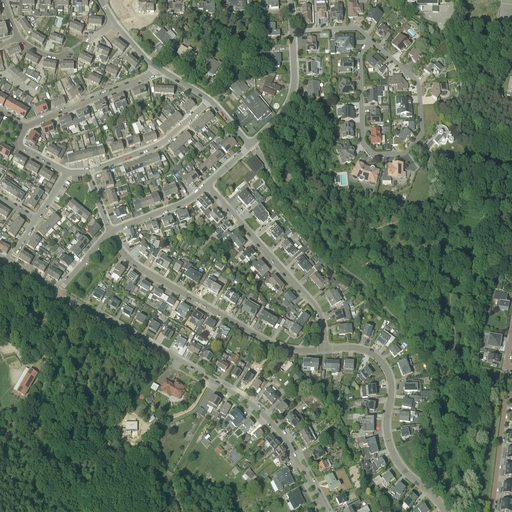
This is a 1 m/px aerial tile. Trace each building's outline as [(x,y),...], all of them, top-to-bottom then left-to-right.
[(20,3),(19,0),(8,0),(8,3),(10,3),(11,6),(19,6),(19,9),(18,9),(17,17),(22,17),(22,13),(22,8),(22,3),(20,3)] [(34,13),(34,11),(34,0),(22,0),(22,12),(34,13)] [(44,0),(44,17),(48,17),(48,14),(47,14),(47,6),(50,6),(50,10),(53,10),(53,3),(51,3),(50,0),(44,0)] [(82,7),(81,0),(72,0),(72,7),(78,7),(78,11),(79,11),(79,15),(82,15),(82,7)] [(81,0),(82,7),(82,15),(82,17),(86,17),(88,15),(89,13),(85,13),(85,7),(88,7),(87,0),(81,0)] [(246,10),(244,0),(242,0),(241,0),(242,1),(229,2),(230,7),(235,7),(235,11),(246,10)] [(261,0),(262,10),(267,9),(267,6),(278,6),(278,1),(277,0),(261,0)] [(214,14),(214,2),(211,2),(211,6),(207,6),(207,3),(198,3),(198,11),(205,10),(205,12),(208,12),(208,15),(214,14)] [(356,6),(356,2),(348,3),(348,18),(357,18),(357,14),(362,14),(362,5),(356,6)] [(146,4),(146,3),(139,3),(139,12),(154,12),(154,4),(146,4)] [(168,14),(184,14),(184,5),(173,5),(173,3),(168,3),(168,14)] [(325,19),(324,12),(326,12),(325,5),(316,5),(317,13),(318,13),(318,19),(325,19)] [(342,22),(342,19),(342,18),(342,5),(334,5),(335,9),(331,10),(331,19),(332,19),(332,20),(333,20),(333,21),(334,21),(335,20),(335,19),(337,19),(338,22),(342,22)] [(311,23),(310,6),(302,7),(302,14),(303,14),(304,24),(311,23)] [(383,14),(376,10),(375,13),(370,10),(368,14),(369,15),(367,19),(371,21),(372,20),(374,21),(374,22),(377,24),(383,14)] [(60,29),(63,19),(56,17),(53,27),(60,29)] [(22,29),(28,25),(24,19),(18,23),(22,29)] [(75,32),(78,25),(77,24),(77,23),(75,22),(74,23),(72,22),(69,29),(75,32)] [(275,32),(275,24),(267,24),(268,31),(267,31),(267,38),(279,38),(279,31),(275,32)] [(28,25),(22,29),(26,34),(32,30),(28,25)] [(78,25),(75,32),(81,34),(84,27),(78,25)] [(390,32),(383,25),(376,33),(383,39),(384,39),(386,41),(394,33),(391,30),(390,32)] [(167,33),(163,28),(158,33),(156,31),(153,34),(165,46),(175,36),(170,30),(167,33)] [(37,42),(42,34),(41,33),(40,36),(35,33),(31,39),(37,42)] [(42,34),(37,42),(42,45),(46,39),(47,37),(42,34)] [(56,43),(58,37),(51,35),(49,41),(56,43)] [(405,51),(410,45),(400,35),(392,45),(396,48),(397,47),(400,50),(402,48),(405,51)] [(353,49),(352,36),(335,37),(335,43),(346,43),(346,50),(353,49)] [(58,37),(56,43),(62,45),(64,39),(58,37)] [(315,43),(315,38),(307,38),(307,44),(306,44),(306,51),(316,51),(316,43),(315,43)] [(117,50),(122,44),(117,40),(112,46),(117,50)] [(122,44),(117,50),(122,54),(123,54),(127,48),(122,44)] [(12,49),(15,55),(21,52),(18,46),(12,49)] [(193,49),(189,47),(187,49),(181,46),(180,48),(179,50),(177,53),(192,62),(197,55),(191,52),(193,49)] [(101,56),(104,50),(98,47),(95,54),(101,56)] [(9,58),(15,55),(12,49),(6,52),(9,58)] [(104,50),(101,56),(107,58),(110,52),(104,50)] [(416,52),(414,50),(409,55),(410,56),(412,58),(411,59),(416,64),(418,61),(419,62),(424,57),(417,51),(416,52)] [(31,63),(34,57),(28,54),(25,60),(31,63)] [(84,63),(87,56),(81,54),(78,60),(84,63)] [(279,67),(279,61),(281,61),(280,54),(268,55),(268,62),(272,62),(272,68),(277,68),(277,67),(279,67)] [(384,62),(376,55),(372,60),(371,59),(367,64),(368,70),(373,69),(377,65),(380,67),(384,62)] [(87,56),(84,63),(90,65),(93,59),(87,56)] [(130,66),(134,60),(129,56),(126,60),(125,62),(128,64),(130,66)] [(34,57),(31,63),(36,66),(40,60),(34,57)] [(116,61),(117,59),(116,58),(114,59),(113,63),(112,63),(111,67),(108,65),(105,72),(110,75),(113,68),(115,64),(116,61)] [(212,61),(209,59),(203,69),(213,76),(218,67),(215,65),(217,63),(213,60),(212,61)] [(312,76),(312,75),(316,75),(315,63),(320,63),(320,59),(312,59),(312,63),(307,63),(307,76),(311,76),(312,76)] [(134,60),(130,66),(135,70),(139,64),(134,60)] [(340,73),(350,73),(350,69),(353,69),(353,60),(342,60),(342,64),(340,64),(340,73)] [(67,63),(67,71),(67,76),(68,76),(69,77),(74,75),(73,74),(77,73),(77,70),(74,70),(73,63),(67,63)] [(436,65),(433,63),(432,65),(430,64),(424,71),(429,76),(432,73),(431,73),(431,71),(433,69),(434,69),(436,71),(436,73),(438,74),(438,75),(439,74),(440,72),(440,73),(443,69),(437,63),(436,65)] [(119,70),(117,69),(113,68),(110,75),(116,77),(119,70)] [(28,69),(25,75),(31,78),(34,79),(36,80),(39,75),(28,69)] [(93,83),(96,76),(91,74),(88,81),(93,83)] [(408,89),(408,84),(401,78),(401,75),(392,76),(393,78),(388,78),(388,86),(397,85),(397,91),(402,91),(402,89),(408,89)] [(96,76),(93,83),(98,86),(102,79),(96,76)] [(278,92),(280,88),(271,85),(274,78),(268,76),(262,91),(274,97),(276,91),(278,92)] [(73,89),(77,95),(82,92),(78,86),(75,87),(73,84),(72,84),(70,81),(67,77),(65,78),(68,82),(73,89)] [(249,89),(241,79),(238,82),(236,80),(228,86),(232,91),(234,90),(239,97),(249,89)] [(349,84),(349,81),(342,81),(342,84),(341,84),(342,94),(349,93),(354,93),(353,84),(349,84)] [(72,99),(77,95),(73,89),(68,82),(66,84),(66,85),(68,87),(71,90),(68,93),(72,99)] [(307,98),(318,98),(318,82),(308,83),(308,92),(307,92),(307,98)] [(448,91),(447,84),(440,85),(439,86),(439,85),(433,86),(434,89),(431,90),(432,97),(437,100),(440,95),(440,93),(442,92),(448,91)] [(138,89),(141,99),(150,96),(149,89),(146,91),(144,87),(138,89)] [(378,98),(381,97),(381,92),(383,92),(383,88),(372,88),(372,92),(368,92),(368,96),(369,96),(370,103),(378,103),(378,98)] [(138,100),(141,99),(138,89),(132,92),(134,98),(137,97),(138,100)] [(55,108),(60,106),(57,99),(56,97),(55,93),(52,94),(55,100),(52,101),(55,108)] [(262,116),(269,110),(253,93),(238,107),(244,114),(248,110),(252,114),(253,113),(257,118),(256,119),(259,122),(264,118),(262,116)] [(136,111),(134,104),(130,105),(132,111),(127,113),(125,107),(128,106),(123,94),(117,96),(120,103),(123,108),(124,112),(126,116),(130,114),(133,113),(136,112),(136,111)] [(115,105),(120,103),(117,96),(112,98),(115,105)] [(62,97),(57,99),(60,106),(65,104),(62,97)] [(397,110),(397,114),(407,114),(407,118),(412,117),(412,109),(410,109),(410,100),(403,100),(403,98),(396,98),(396,105),(400,105),(401,110),(397,110)] [(10,110),(14,102),(9,99),(4,107),(8,110),(8,109),(10,110)] [(46,109),(47,108),(46,107),(49,105),(47,100),(44,101),(44,102),(39,105),(43,113),(47,111),(46,109)] [(99,103),(102,110),(108,108),(105,101),(99,103)] [(186,105),(191,110),(195,106),(190,101),(186,105)] [(14,113),(19,105),(14,102),(10,110),(11,111),(14,113)] [(97,112),(102,110),(99,103),(94,105),(97,112)] [(43,113),(39,105),(34,107),(34,105),(33,105),(32,104),(30,105),(33,112),(36,111),(37,113),(37,112),(38,115),(43,113)] [(20,115),(24,108),(19,105),(14,113),(14,114),(14,113),(18,115),(20,115)] [(186,114),(191,110),(186,105),(181,109),(186,114)] [(21,116),(21,117),(24,119),(29,111),(24,108),(20,115),(21,116)] [(81,111),(86,121),(91,119),(89,116),(87,109),(81,111)] [(116,119),(122,117),(120,110),(117,111),(116,109),(115,109),(113,110),(114,113),(116,119)] [(352,112),(352,109),(347,109),(347,110),(342,110),(342,120),(353,119),(353,112),(352,112)] [(379,115),(379,110),(372,110),(372,116),(370,116),(370,124),(381,123),(380,115),(379,115)] [(76,125),(86,121),(81,111),(76,113),(78,118),(74,120),(76,125)] [(204,116),(209,122),(214,118),(209,112),(204,116)] [(172,117),(177,122),(182,118),(177,113),(172,117)] [(76,125),(74,120),(71,121),(69,116),(64,118),(68,128),(68,127),(68,128),(76,125)] [(205,126),(209,122),(204,116),(200,121),(205,126)] [(116,120),(119,128),(122,126),(122,124),(127,122),(125,117),(120,118),(116,120)] [(173,127),(177,122),(172,117),(167,121),(173,127)] [(62,130),(68,128),(64,118),(58,120),(61,127),(62,130)] [(168,131),(173,127),(167,121),(163,125),(168,131)] [(200,130),(205,126),(200,121),(195,125),(200,130)] [(415,131),(414,122),(408,122),(408,129),(407,130),(406,129),(398,138),(397,137),(393,141),(393,147),(400,146),(403,143),(404,143),(406,140),(407,140),(409,138),(409,137),(412,134),(415,131)] [(53,127),(52,126),(51,126),(50,123),(46,125),(49,134),(54,132),(55,133),(58,132),(57,131),(56,126),(53,127)] [(44,136),(49,134),(46,125),(41,127),(42,130),(42,132),(44,136)] [(164,135),(168,131),(163,125),(158,129),(164,135)] [(196,134),(200,130),(195,125),(190,129),(196,134)] [(352,133),(352,126),(342,126),(343,134),(342,134),(342,138),(353,138),(353,133),(352,133)] [(449,134),(449,133),(448,132),(447,130),(446,129),(444,127),(442,126),(440,126),(438,127),(436,127),(434,129),(433,131),(432,133),(432,134),(432,136),(433,138),(434,139),(434,140),(435,140),(433,142),(436,145),(438,147),(442,142),(443,143),(444,143),(445,142),(445,141),(448,141),(449,142),(450,143),(451,143),(452,143),(453,142),(453,141),(454,140),(453,139),(452,138),(451,138),(451,134),(449,134)] [(149,134),(151,141),(157,139),(154,132),(152,133),(151,130),(150,130),(148,127),(146,128),(147,131),(149,134)] [(254,128),(248,134),(251,137),(257,132),(254,128)] [(379,136),(379,129),(372,130),(372,136),(371,136),(371,144),(381,143),(380,136),(379,136)] [(45,138),(44,136),(42,132),(38,134),(37,135),(34,133),(34,134),(31,133),(29,137),(37,142),(40,137),(41,136),(42,139),(45,138)] [(187,142),(187,143),(191,138),(186,133),(182,137),(187,142)] [(151,141),(149,134),(148,134),(143,137),(145,144),(151,141)] [(132,138),(135,146),(140,144),(138,137),(138,136),(137,136),(132,138)] [(35,146),(37,142),(29,137),(27,141),(29,143),(33,145),(31,148),(37,151),(38,148),(35,146)] [(182,147),(187,143),(187,142),(182,137),(177,141),(182,147)] [(129,148),(135,146),(132,138),(126,140),(129,148)] [(224,141),(231,149),(236,145),(231,140),(230,141),(227,138),(224,141)] [(118,152),(115,144),(114,141),(113,139),(105,142),(107,148),(110,148),(112,154),(118,152)] [(196,143),(194,140),(192,142),(194,145),(200,151),(203,147),(198,141),(196,143)] [(187,152),(185,149),(182,147),(177,141),(173,145),(178,151),(181,154),(181,153),(181,154),(184,152),(186,154),(187,152)] [(231,149),(224,141),(219,145),(215,141),(213,143),(217,148),(219,146),(221,148),(226,154),(231,149)] [(115,144),(118,152),(124,150),(121,142),(115,144)] [(56,149),(52,155),(58,158),(60,153),(63,155),(66,149),(65,148),(66,145),(62,143),(60,147),(57,146),(56,149)] [(220,151),(217,148),(213,143),(210,145),(217,152),(212,157),(217,162),(222,158),(217,153),(220,151)] [(99,157),(97,150),(96,145),(90,146),(91,151),(93,159),(99,157)] [(178,156),(181,154),(178,151),(173,145),(168,149),(178,160),(180,159),(178,156)] [(52,155),(56,149),(50,146),(47,153),(52,155)] [(350,149),(348,146),(337,150),(343,163),(346,161),(347,162),(349,163),(350,162),(350,161),(350,160),(354,158),(352,155),(353,154),(354,153),(354,151),(354,150),(353,149),(351,149),(350,149)] [(7,148),(3,156),(8,159),(7,160),(9,161),(10,162),(13,156),(10,155),(13,151),(12,150),(10,149),(9,149),(7,148)] [(426,148),(425,150),(420,155),(426,160),(432,153),(430,151),(426,148)] [(87,160),(85,152),(85,149),(79,151),(79,154),(81,162),(87,160)] [(75,163),(81,162),(79,154),(79,151),(73,152),(73,154),(75,163)] [(75,163),(73,154),(68,155),(68,156),(63,157),(64,159),(65,164),(69,163),(69,164),(75,163)] [(18,165),(22,158),(16,155),(13,162),(18,165)] [(155,165),(156,167),(159,166),(161,170),(163,169),(158,155),(152,157),(155,165)] [(442,162),(441,159),(441,158),(440,157),(439,156),(438,156),(437,155),(435,156),(434,157),(431,160),(439,167),(447,165),(446,162),(442,162)] [(146,159),(149,167),(155,165),(152,157),(146,159)] [(213,167),(217,162),(212,157),(208,161),(213,167)] [(247,184),(250,181),(256,176),(264,169),(263,167),(263,166),(254,157),(245,165),(252,172),(243,179),(247,184)] [(22,158),(18,165),(23,168),(27,161),(22,158)] [(143,169),(149,167),(146,159),(140,161),(143,169)] [(135,164),(138,171),(143,169),(140,161),(135,164)] [(208,171),(213,167),(208,161),(203,165),(201,163),(208,171)] [(31,172),(35,165),(30,162),(26,169),(31,172)] [(203,175),(208,171),(201,163),(197,167),(199,168),(198,170),(203,175)] [(141,179),(140,178),(139,174),(138,171),(135,164),(129,166),(133,176),(136,175),(138,179),(139,180),(141,179)] [(173,168),(176,173),(183,169),(180,164),(173,168)] [(370,169),(368,169),(363,167),(358,164),(352,174),(359,178),(359,179),(359,180),(360,181),(362,181),(363,181),(364,180),(375,183),(378,171),(375,170),(375,169),(374,169),(374,168),(373,168),(372,168),(371,168),(370,168),(370,169)] [(391,182),(391,177),(392,177),(392,178),(402,178),(402,177),(405,177),(405,173),(402,173),(402,170),(402,164),(393,164),(393,165),(388,165),(388,171),(384,171),(384,177),(383,177),(383,182),(391,182)] [(31,172),(36,176),(40,168),(35,165),(31,172)] [(133,176),(129,166),(123,168),(125,172),(122,174),(126,184),(129,183),(127,178),(133,176)] [(43,169),(39,176),(44,179),(48,173),(43,169)] [(188,187),(193,182),(188,176),(182,169),(174,176),(176,179),(180,184),(183,181),(188,187)] [(103,177),(105,183),(112,180),(110,174),(108,170),(103,172),(104,176),(103,177)] [(192,173),(191,172),(188,176),(193,182),(198,178),(194,173),(192,173)] [(50,182),(53,177),(53,176),(48,173),(44,179),(48,182),(50,182)] [(53,177),(50,182),(48,182),(45,189),(43,192),(47,195),(49,192),(56,179),(53,177)] [(10,186),(11,183),(11,184),(3,179),(0,184),(0,185),(2,186),(0,189),(5,192),(10,186)] [(112,180),(105,183),(107,189),(114,186),(112,180)] [(249,196),(251,195),(247,190),(248,190),(247,188),(249,186),(248,185),(251,183),(250,181),(247,184),(239,190),(241,193),(240,194),(241,195),(237,198),(242,203),(249,196)] [(15,189),(16,186),(15,187),(13,186),(12,187),(10,186),(11,183),(10,186),(5,192),(10,195),(15,189)] [(172,196),(169,188),(168,185),(164,186),(165,190),(163,191),(165,198),(172,196)] [(15,198),(20,192),(21,190),(16,186),(15,189),(10,195),(15,198)] [(169,188),(172,196),(178,193),(175,186),(169,188)] [(33,195),(40,199),(43,194),(37,189),(33,195)] [(109,200),(116,197),(114,191),(107,194),(109,200)] [(20,192),(15,198),(21,202),(25,195),(26,194),(23,192),(22,193),(20,192)] [(151,195),(154,205),(160,202),(156,193),(151,195)] [(37,204),(40,199),(33,195),(30,200),(37,204)] [(148,207),(154,205),(151,195),(150,195),(151,198),(146,200),(148,207)] [(148,207),(146,200),(144,200),(143,196),(141,197),(142,198),(139,200),(142,209),(148,207)] [(251,206),(255,202),(249,196),(242,203),(246,208),(250,205),(251,206)] [(116,197),(109,200),(111,206),(118,203),(116,197)] [(202,207),(208,201),(205,197),(198,203),(202,207)] [(33,209),(37,204),(30,200),(27,205),(33,209)] [(136,212),(142,209),(139,200),(138,200),(139,202),(133,204),(136,212)] [(72,211),(77,205),(72,201),(67,207),(72,211)] [(205,216),(209,212),(207,209),(212,205),(208,201),(202,207),(200,209),(203,213),(203,214),(205,216)] [(77,215),(81,209),(77,205),(72,211),(77,215)] [(264,212),(260,208),(259,207),(252,212),(255,215),(254,216),(257,219),(264,213),(264,212)] [(81,218),(86,212),(81,209),(77,215),(74,217),(72,220),(74,222),(76,219),(79,222),(81,219),(81,218)] [(125,216),(123,209),(113,212),(114,216),(116,215),(117,219),(125,216)] [(5,210),(1,216),(6,219),(10,213),(5,210)] [(191,216),(190,212),(187,213),(186,211),(183,212),(182,210),(181,211),(184,221),(192,218),(191,216)] [(213,220),(220,214),(216,210),(212,214),(209,212),(205,216),(209,220),(211,218),(213,220)] [(185,224),(184,221),(181,211),(179,212),(180,213),(176,215),(177,217),(175,218),(177,224),(178,226),(180,225),(181,225),(182,225),(185,224)] [(81,218),(81,219),(86,222),(91,216),(86,212),(81,218)] [(264,213),(257,219),(259,222),(260,221),(263,224),(269,218),(267,217),(269,215),(265,212),(264,212),(264,213)] [(220,214),(213,220),(215,223),(213,225),(217,229),(221,225),(219,223),(224,219),(220,214)] [(51,219),(56,225),(61,220),(55,215),(51,219)] [(177,224),(175,218),(172,219),(171,217),(168,218),(167,216),(165,217),(170,230),(172,229),(174,230),(175,227),(177,227),(178,227),(178,226),(177,224)] [(163,233),(165,232),(170,230),(165,217),(164,217),(165,219),(161,220),(162,223),(159,224),(162,230),(163,233)] [(14,224),(21,228),(24,222),(18,218),(14,224)] [(52,229),(56,225),(51,219),(46,224),(52,229)] [(154,234),(154,233),(162,230),(159,224),(157,225),(156,223),(152,224),(152,222),(147,224),(149,230),(151,235),(154,234)] [(224,237),(229,233),(227,231),(231,227),(227,222),(220,229),(223,231),(220,233),(224,237)] [(18,233),(21,228),(14,224),(11,229),(18,233)] [(48,233),(52,229),(46,224),(42,228),(48,233)] [(271,236),(279,229),(274,224),(267,231),(271,236)] [(92,230),(96,234),(100,229),(96,225),(92,230)] [(126,238),(134,235),(138,233),(137,233),(138,233),(136,227),(130,229),(131,230),(124,233),(126,238)] [(43,238),(48,233),(42,228),(38,232),(43,238)] [(14,238),(18,233),(11,229),(8,234),(14,238)] [(284,239),(291,233),(289,231),(284,235),(284,234),(283,234),(279,229),(271,236),(276,241),(279,238),(280,239),(282,237),(284,239)] [(92,239),(96,234),(92,230),(87,235),(92,239)] [(232,245),(234,244),(240,238),(235,233),(232,236),(230,233),(229,233),(224,237),(221,240),(225,244),(228,241),(232,245)] [(286,252),(292,247),(287,241),(293,235),(291,233),(284,239),(286,241),(282,245),(284,248),(283,249),(286,252)] [(134,235),(126,238),(128,243),(133,241),(134,244),(140,242),(139,239),(136,240),(134,235)] [(31,241),(38,246),(41,240),(34,236),(31,241)] [(79,243),(85,248),(89,243),(83,238),(81,236),(77,241),(79,243)] [(239,253),(242,251),(244,249),(241,246),(245,243),(240,238),(234,244),(239,249),(237,251),(239,253)] [(34,251),(38,246),(31,241),(28,247),(34,251)] [(143,256),(149,249),(144,245),(146,243),(144,241),(140,246),(142,248),(139,252),(143,256)] [(81,252),(85,248),(79,243),(75,248),(81,252)] [(299,251),(297,248),(299,247),(296,243),(292,247),(286,252),(289,255),(289,254),(292,257),(299,251)] [(5,245),(1,252),(7,255),(10,248),(5,245)] [(81,252),(75,248),(73,246),(69,251),(71,252),(76,257),(81,252)] [(149,249),(143,256),(147,259),(151,255),(153,257),(155,258),(159,251),(156,249),(155,250),(154,249),(154,248),(151,246),(149,249)] [(250,264),(254,260),(256,259),(253,256),(255,254),(250,249),(244,254),(242,251),(239,253),(233,259),(236,261),(239,258),(242,262),(245,259),(250,264)] [(162,268),(166,260),(164,258),(165,255),(160,252),(157,258),(160,259),(157,265),(162,268)] [(24,262),(28,256),(22,253),(19,259),(24,262)] [(28,256),(24,262),(29,265),(33,259),(28,256)] [(307,263),(308,261),(303,256),(296,262),(299,265),(298,265),(301,268),(307,263)] [(68,267),(72,262),(66,257),(62,262),(68,267)] [(166,260),(162,268),(167,271),(170,265),(173,267),(176,261),(171,258),(169,261),(166,260)] [(38,270),(42,263),(37,260),(33,267),(38,270)] [(257,272),(265,266),(260,261),(257,264),(254,260),(250,264),(249,265),(252,268),(253,267),(257,272)] [(307,263),(301,268),(303,271),(304,270),(307,273),(312,269),(314,267),(313,265),(314,265),(310,260),(308,261),(307,263)] [(187,264),(182,261),(180,264),(177,262),(173,270),(178,273),(181,268),(184,269),(187,264)] [(42,263),(38,270),(44,273),(48,267),(45,265),(42,263)] [(60,265),(58,264),(56,267),(53,265),(51,269),(51,268),(47,275),(53,278),(56,272),(58,269),(60,265)] [(117,281),(125,270),(119,266),(115,271),(116,272),(115,273),(114,272),(112,275),(113,275),(111,277),(117,281)] [(260,284),(264,281),(269,277),(270,276),(267,272),(269,270),(265,266),(257,272),(255,274),(259,279),(257,281),(260,284)] [(191,281),(196,272),(190,269),(190,270),(189,270),(185,277),(191,281)] [(56,272),(53,278),(58,281),(62,275),(56,272)] [(196,272),(191,281),(197,284),(201,277),(202,276),(196,272)] [(133,293),(136,288),(133,286),(133,285),(138,278),(131,274),(127,280),(130,283),(129,285),(132,288),(130,291),(133,293)] [(315,285),(322,279),(317,274),(310,279),(315,285)] [(273,288),(279,282),(274,277),(271,280),(269,277),(264,281),(266,284),(269,285),(270,284),(273,288)] [(330,286),(335,282),(332,279),(328,282),(324,277),(322,279),(315,285),(320,290),(327,284),(330,286)] [(210,292),(214,285),(216,282),(210,278),(209,282),(208,281),(204,287),(208,288),(207,290),(210,292)] [(147,292),(150,286),(143,282),(139,288),(142,290),(141,292),(141,293),(144,294),(145,294),(146,292),(147,292)] [(279,282),(273,288),(278,293),(273,297),(276,300),(283,293),(281,291),(283,289),(284,288),(279,282)] [(214,285),(210,292),(214,294),(214,292),(218,294),(221,289),(214,285)] [(105,292),(99,288),(97,289),(96,290),(92,297),(97,299),(96,300),(99,302),(100,300),(100,301),(103,295),(108,298),(112,292),(111,292),(113,289),(108,287),(107,289),(105,292)] [(159,308),(163,301),(159,299),(163,293),(157,289),(153,296),(157,299),(156,300),(159,302),(156,307),(159,308)] [(328,302),(339,295),(337,292),(335,289),(328,293),(329,294),(325,297),(328,302)] [(229,303),(234,295),(228,292),(223,299),(229,303)] [(506,303),(507,295),(495,293),(493,301),(500,302),(498,310),(508,311),(509,306),(508,306),(508,303),(506,303)] [(291,309),(292,309),(289,305),(295,300),(289,294),(283,300),(285,302),(282,304),(286,309),(284,311),(286,313),(291,309)] [(234,295),(229,303),(235,306),(239,299),(234,295)] [(347,305),(352,302),(351,300),(346,302),(345,301),(343,302),(342,300),(341,300),(339,295),(328,302),(332,308),(335,306),(336,307),(342,303),(343,307),(344,307),(347,305)] [(159,308),(157,311),(158,312),(162,314),(163,312),(164,312),(168,305),(173,307),(176,301),(170,297),(166,303),(163,301),(159,308)] [(116,310),(120,303),(112,299),(108,306),(110,306),(109,307),(112,309),(112,308),(116,310)] [(248,314),(254,304),(248,301),(247,303),(246,303),(242,310),(248,314)] [(185,320),(187,316),(186,315),(188,312),(190,309),(186,307),(182,304),(178,311),(180,312),(178,316),(185,320)] [(254,304),(248,314),(254,318),(259,310),(258,310),(260,308),(254,304)] [(134,308),(127,305),(126,307),(122,313),(129,317),(133,311),(134,308)] [(350,310),(347,305),(344,307),(343,307),(339,309),(341,313),(335,315),(337,322),(344,320),(347,319),(345,312),(350,310)] [(263,311),(258,319),(261,321),(263,317),(264,317),(262,322),(267,325),(272,317),(269,315),(267,314),(263,311)] [(197,334),(200,327),(203,323),(200,321),(203,317),(195,312),(191,318),(189,323),(194,326),(194,325),(196,327),(193,332),(197,334)] [(161,323),(156,321),(157,319),(155,317),(156,315),(153,313),(148,322),(152,323),(150,326),(149,328),(149,329),(156,332),(159,326),(160,326),(161,323)] [(299,320),(305,324),(309,318),(303,314),(299,320)] [(143,325),(146,319),(140,315),(136,321),(143,325)] [(272,317),(267,325),(273,328),(276,323),(279,325),(283,320),(282,319),(279,317),(278,319),(275,317),(275,318),(272,317)] [(305,324),(299,320),(296,318),(292,323),(295,326),(300,330),(305,324)] [(212,330),(216,324),(208,320),(205,326),(212,330)] [(372,337),(373,334),(374,332),(372,331),(373,329),(372,328),(372,327),(365,324),(365,326),(366,326),(363,336),(369,339),(369,336),(372,337)] [(301,330),(300,330),(295,326),(293,329),(290,332),(297,336),(301,330)] [(169,340),(173,334),(174,331),(167,327),(166,330),(162,336),(169,340)] [(229,332),(221,327),(219,330),(217,329),(212,337),(215,339),(218,333),(221,335),(220,336),(225,338),(229,332)] [(347,328),(347,327),(338,328),(339,336),(347,335),(347,332),(349,332),(348,327),(347,328)] [(392,344),(395,339),(384,331),(376,342),(384,347),(388,341),(392,344)] [(499,349),(501,337),(489,335),(489,339),(488,338),(487,343),(488,343),(487,347),(499,349)] [(182,349),(186,342),(179,338),(176,344),(174,346),(176,348),(177,346),(182,349)] [(206,346),(205,349),(203,352),(206,354),(203,359),(209,363),(213,356),(214,354),(208,351),(209,348),(210,345),(211,345),(212,344),(209,342),(206,346)] [(203,352),(205,349),(202,347),(201,348),(197,345),(196,347),(192,345),(189,351),(193,354),(193,353),(198,355),(199,352),(202,354),(203,352)] [(399,348),(397,346),(396,347),(395,347),(390,352),(395,358),(400,353),(403,351),(400,347),(399,348)] [(497,364),(498,364),(498,363),(499,363),(500,359),(499,359),(499,358),(493,357),(494,354),(487,353),(487,356),(488,356),(487,362),(492,363),(491,366),(496,367),(497,364)] [(235,365),(239,359),(234,356),(230,362),(235,365)] [(225,360),(221,358),(220,359),(219,361),(216,367),(215,369),(220,371),(221,369),(225,372),(228,366),(227,366),(229,364),(224,361),(225,360)] [(400,371),(410,367),(407,360),(406,361),(405,359),(399,361),(400,363),(398,364),(400,371)] [(310,371),(311,361),(303,361),(303,369),(303,371),(310,371)] [(311,361),(310,371),(317,372),(318,370),(318,362),(311,361)] [(243,368),(245,366),(239,362),(235,369),(231,376),(237,379),(241,372),(241,373),(243,368)] [(332,362),(331,371),(331,374),(338,374),(338,381),(341,381),(341,379),(341,372),(339,372),(339,362),(332,362)] [(353,371),(353,363),(345,362),(344,371),(345,371),(344,374),(353,374),(353,371)] [(410,367),(400,371),(402,377),(411,374),(412,373),(410,367)] [(365,383),(369,379),(368,378),(372,374),(366,369),(358,377),(363,382),(364,382),(365,383)] [(254,377),(253,377),(248,374),(243,382),(243,383),(246,385),(246,384),(247,385),(249,382),(250,383),(254,377)] [(26,376),(14,398),(21,402),(33,380),(26,376)] [(263,388),(266,383),(259,378),(256,383),(252,388),(257,391),(260,386),(263,388)] [(175,386),(166,381),(161,390),(162,390),(161,392),(170,398),(171,395),(179,399),(183,391),(182,390),(183,387),(182,385),(179,383),(177,384),(176,383),(175,386)] [(409,392),(417,392),(417,385),(420,385),(420,381),(412,382),(412,385),(404,385),(404,392),(408,392),(409,392)] [(159,386),(154,383),(150,389),(156,392),(159,386)] [(303,390),(299,386),(293,392),(297,396),(303,390)] [(367,396),(376,395),(375,386),(367,387),(366,387),(367,396)] [(268,401),(275,394),(270,388),(262,395),(268,401)] [(314,393),(312,390),(310,392),(310,391),(301,400),(315,415),(325,407),(313,394),(314,393)] [(275,394),(268,401),(272,405),(279,398),(275,394)] [(402,407),(411,409),(412,402),(418,403),(418,401),(421,401),(422,398),(420,398),(409,396),(408,401),(403,400),(402,407)] [(215,410),(220,401),(212,397),(207,405),(215,410)] [(374,410),(375,404),(368,403),(369,399),(361,400),(361,404),(363,404),(362,408),(374,410)] [(289,408),(284,402),(283,403),(282,403),(279,406),(280,407),(277,410),(282,415),(288,409),(289,408)] [(225,417),(230,407),(225,404),(220,414),(217,412),(214,419),(216,420),(217,419),(219,420),(221,417),(224,419),(225,417)] [(203,417),(209,409),(209,408),(206,407),(204,410),(200,408),(197,413),(203,417)] [(237,411),(236,410),(230,416),(234,422),(232,424),(236,428),(244,420),(242,418),(243,417),(239,413),(237,410),(237,411)] [(415,413),(410,412),(405,411),(404,414),(400,414),(399,422),(410,423),(410,419),(413,419),(413,416),(415,416),(415,413)] [(291,424),(299,416),(299,415),(297,417),(293,413),(292,414),(286,419),(291,424)] [(299,416),(291,424),(295,429),(301,423),(300,423),(304,420),(299,416)] [(246,433),(247,431),(253,425),(249,420),(242,426),(243,427),(242,428),(246,433)] [(137,434),(137,424),(125,424),(125,428),(122,428),(122,436),(131,436),(131,434),(137,434)] [(353,439),(356,439),(361,438),(365,437),(366,437),(365,432),(373,432),(373,426),(362,426),(362,430),(361,430),(360,430),(359,431),(359,432),(359,433),(359,434),(352,434),(353,439)] [(402,438),(409,437),(413,436),(412,429),(415,428),(414,426),(404,427),(404,431),(400,432),(402,438)] [(304,441),(313,434),(310,429),(307,430),(300,434),(301,437),(302,439),(303,439),(304,441)] [(261,433),(259,431),(253,436),(251,437),(255,442),(257,440),(263,435),(262,434),(263,434),(262,433),(261,433)] [(313,434),(304,441),(305,443),(307,446),(313,442),(316,440),(313,434)] [(270,446),(276,441),(271,436),(265,441),(264,442),(261,446),(263,448),(267,443),(270,446)] [(365,437),(361,438),(356,439),(359,451),(364,450),(376,446),(374,439),(366,442),(365,437)] [(276,441),(270,446),(259,458),(261,460),(260,461),(262,463),(269,457),(267,455),(272,450),(273,452),(280,445),(276,441)] [(220,445),(215,450),(220,455),(224,450),(220,445)] [(376,446),(364,450),(366,459),(371,458),(376,457),(375,454),(378,453),(376,446)] [(279,457),(283,454),(285,452),(282,447),(275,452),(279,457)] [(326,456),(322,448),(320,449),(319,449),(315,451),(316,453),(312,455),(315,461),(324,457),(326,456)] [(276,459),(273,462),(276,465),(279,463),(281,465),(282,465),(282,466),(289,461),(287,459),(283,454),(279,457),(277,459),(276,459)] [(329,463),(332,461),(330,459),(325,462),(318,466),(319,468),(319,469),(320,471),(321,471),(321,472),(328,468),(331,467),(329,463)] [(381,469),(385,466),(381,459),(374,463),(372,464),(374,467),(372,468),(375,472),(381,469)] [(294,483),(289,473),(290,473),(288,469),(275,476),(277,480),(273,482),(278,491),(283,489),(280,484),(284,482),(287,487),(294,483)] [(393,479),(391,476),(389,473),(382,478),(379,476),(372,481),(376,485),(380,482),(386,489),(390,485),(389,483),(390,482),(390,481),(393,479)] [(336,483),(332,474),(325,478),(329,487),(328,488),(330,491),(341,486),(338,482),(336,483)] [(511,480),(510,480),(510,483),(504,482),(504,483),(503,483),(502,487),(503,487),(503,488),(511,489),(511,480)] [(405,489),(399,484),(395,488),(392,486),(387,492),(390,495),(391,493),(394,495),(396,493),(399,496),(402,492),(405,489)] [(511,489),(503,488),(503,489),(502,489),(502,493),(503,493),(502,494),(508,495),(508,498),(511,498),(511,489)] [(293,510),(296,508),(305,504),(300,495),(298,490),(287,496),(289,499),(288,499),(293,510)] [(414,502),(416,498),(410,493),(405,500),(405,501),(403,503),(409,509),(415,503),(414,502)] [(343,505),(347,503),(345,499),(347,498),(345,495),(335,499),(339,506),(342,504),(343,505)] [(501,505),(501,506),(511,506),(511,498),(508,498),(508,501),(502,500),(502,501),(501,501),(500,505),(501,505)] [(348,508),(353,506),(359,502),(357,499),(346,505),(348,508)]
